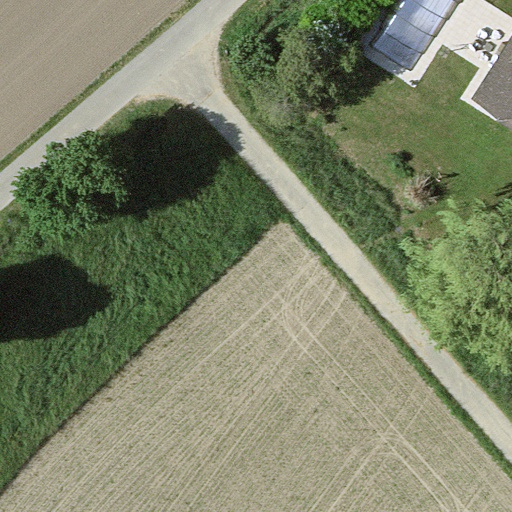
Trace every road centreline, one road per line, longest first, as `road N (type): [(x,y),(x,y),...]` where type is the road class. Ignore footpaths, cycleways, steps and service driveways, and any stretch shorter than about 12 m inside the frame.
road 1 (track): [(169,54),(511,458)]
road 2 (track): [(0,194),(224,0)]
